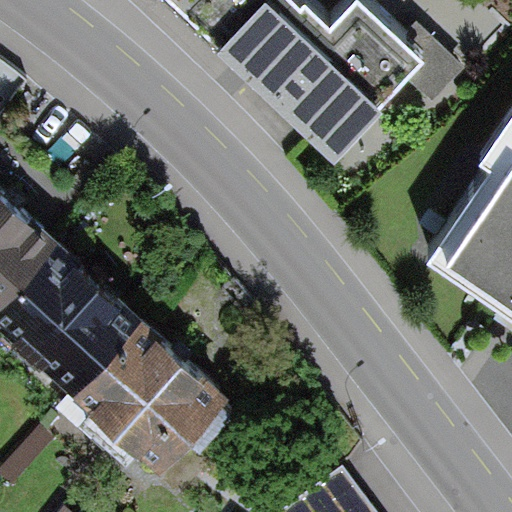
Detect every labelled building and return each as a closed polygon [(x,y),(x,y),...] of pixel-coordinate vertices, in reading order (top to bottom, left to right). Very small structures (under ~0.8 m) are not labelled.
[(164,0),(315,148),(393,69),(424,100),(454,69),(421,37),(411,47),(362,0),(338,0),(317,22),(295,0),(164,0)] [(491,133),(416,243),(511,307),(511,70),(511,71),(476,123),(491,133)] [(0,299),(56,237),(12,197),(0,186),(0,299)] [(94,271),(56,237),(0,299),(0,316),(76,379),(136,310),(94,271)] [(179,347),(136,310),(76,379),(95,395),(89,401),(138,444),(144,437),(167,457),(188,433),(202,444),(234,407),(219,394),(225,386),(179,347)] [(385,511),(346,456),(278,504),(283,511),(307,511),(316,506),(320,511),(385,511)]
